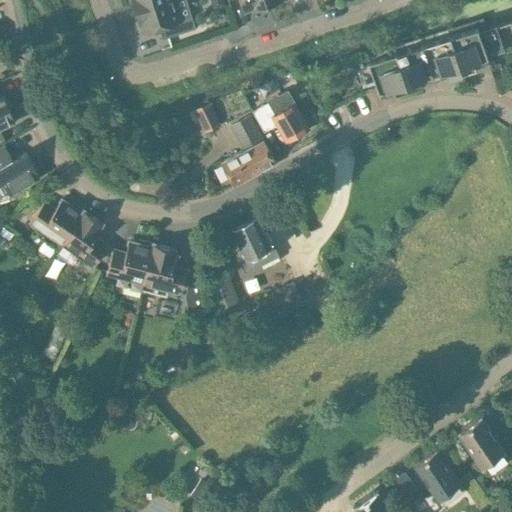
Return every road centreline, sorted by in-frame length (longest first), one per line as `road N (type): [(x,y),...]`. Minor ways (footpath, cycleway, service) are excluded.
road 1 (residential): [(511,118),(479,102),(407,105),(220,199),(160,212),(124,207),(91,190),(54,150),(30,94),(11,0)]
road 2 (residential): [(96,0),(117,63),(136,76),(393,0)]
road 3 (residential): [(316,511),(511,360)]
